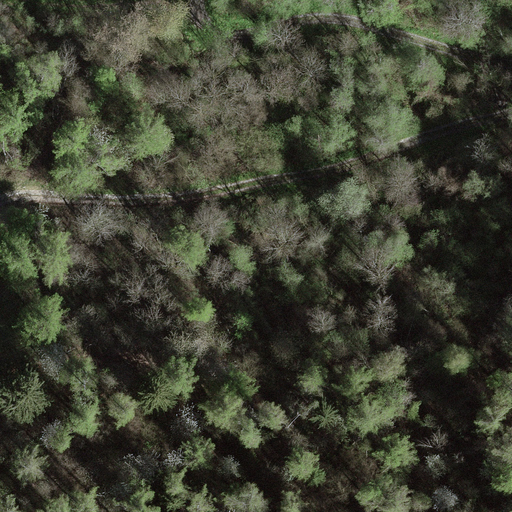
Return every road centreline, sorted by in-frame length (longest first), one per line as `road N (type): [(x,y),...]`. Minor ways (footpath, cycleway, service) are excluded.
road 1 (track): [(0,202),(46,190),(95,199),(210,193),(342,168),(456,123),(511,117)]
road 2 (track): [(511,57),(483,59),(366,25),(231,15),(209,0)]
